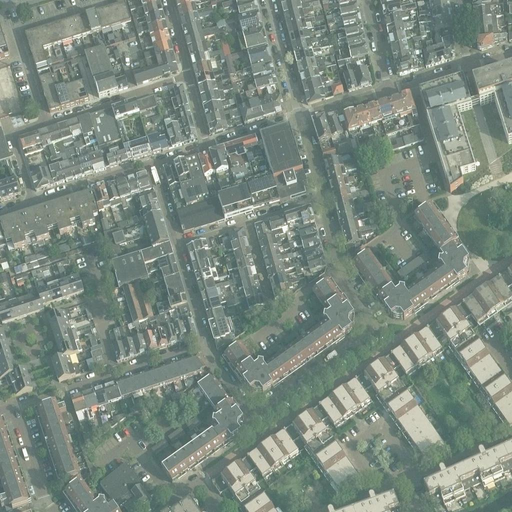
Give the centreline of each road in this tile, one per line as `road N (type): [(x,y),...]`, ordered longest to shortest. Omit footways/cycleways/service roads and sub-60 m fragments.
road 1 (residential): [(207,343),(260,418),(382,331),(338,269)]
road 2 (residential): [(404,484),(415,470),(384,424),(349,448),(379,489)]
road 3 (residential): [(320,199),(178,245)]
road 4 (residential): [(153,163),(30,202)]
road 5 (residential): [(298,119),(268,0)]
road 6 (residential): [(116,373),(90,257)]
